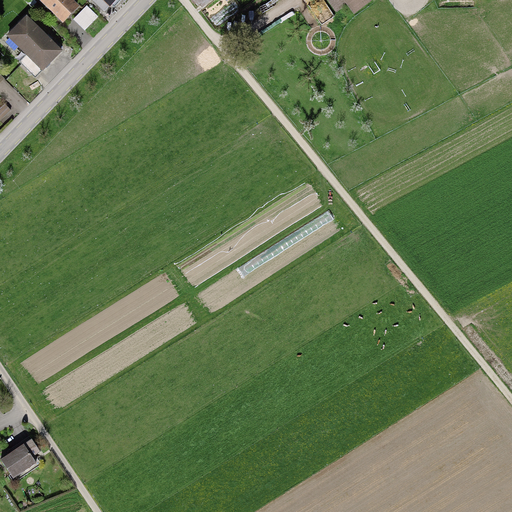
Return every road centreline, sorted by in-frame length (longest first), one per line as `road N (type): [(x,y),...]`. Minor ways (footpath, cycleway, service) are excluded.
road 1 (track): [(223,46),(511,400)]
road 2 (residential): [(147,0),(0,153)]
road 3 (unclassified): [(90,511),(26,410)]
